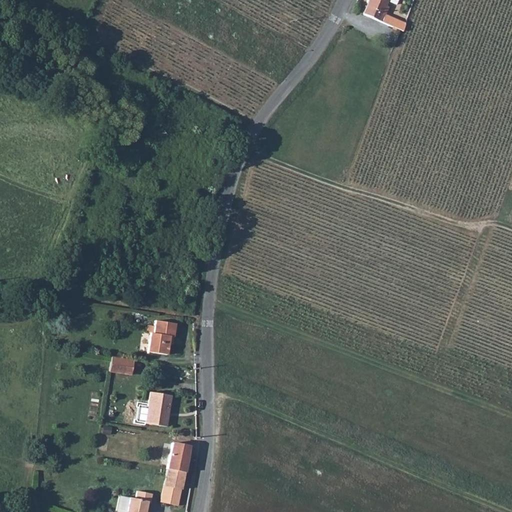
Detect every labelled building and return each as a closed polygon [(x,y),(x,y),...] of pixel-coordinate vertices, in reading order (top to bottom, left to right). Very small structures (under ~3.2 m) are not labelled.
[(369,0),(363,14),(382,23),(385,15),(382,14),(388,0),(369,0)] [(390,16),(387,23),(396,28),(399,21),(390,16)] [(149,330),(146,349),(167,352),(170,333),(174,334),(176,322),(155,319),(153,331),(149,330)] [(111,356),(109,369),(131,372),(132,359),(111,356)] [(150,391),(145,422),(165,425),(170,394),(150,391)] [(171,444),(166,468),(184,472),(187,460),(187,447),(171,444)] [(166,468),(160,502),(177,505),(184,472),(166,468)] [(144,511),(146,504),(149,504),(151,495),(138,492),(136,498),(130,497),(126,511),(144,511)]
